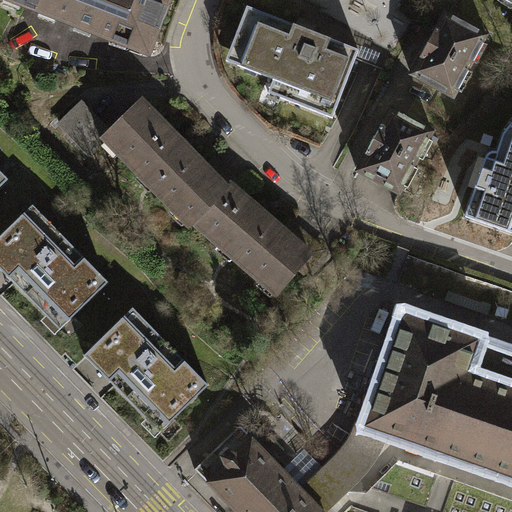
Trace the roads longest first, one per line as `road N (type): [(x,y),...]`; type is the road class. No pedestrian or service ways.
road 1 (residential): [(511,267),(333,202),(284,174),(195,79),(190,36),(205,0)]
road 2 (unclassified): [(147,511),(0,360)]
